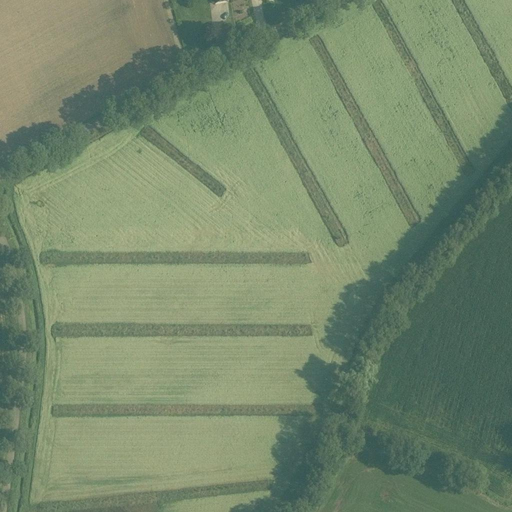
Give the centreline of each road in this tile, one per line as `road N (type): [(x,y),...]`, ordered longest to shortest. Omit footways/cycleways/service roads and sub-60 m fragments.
road 1 (unclassified): [(0,177),(287,23)]
road 2 (unclassified): [(2,511),(21,326),(17,282),(0,236)]
